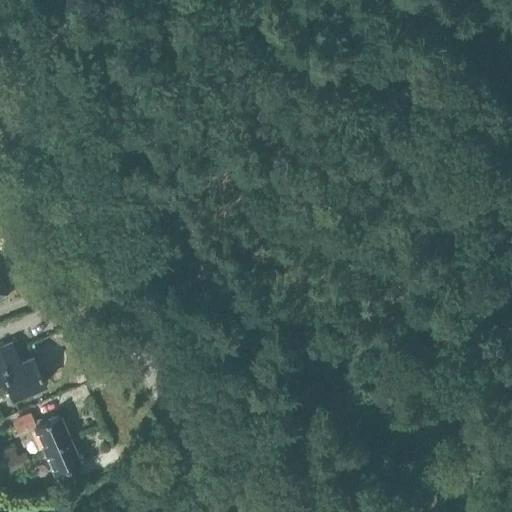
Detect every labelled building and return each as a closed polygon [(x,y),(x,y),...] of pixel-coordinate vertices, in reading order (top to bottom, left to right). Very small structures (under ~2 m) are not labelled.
[(0,384),(8,381),(3,368),(6,367),(7,369),(14,366),(6,347),(0,348),(0,384)] [(3,368),(8,381),(13,393),(26,387),(28,391),(46,383),(34,356),(21,362),(23,367),(16,370),(14,366),(7,369),(6,367),(3,368)] [(37,425),(48,449),(71,439),(61,415),(37,425)] [(71,439),(48,449),(58,473),(82,463),(71,439)] [(25,452),(14,457),(16,462),(20,460),(22,465),(30,462),(25,452)] [(14,457),(6,460),(10,470),(22,465),(20,460),(16,462),(14,457)]
